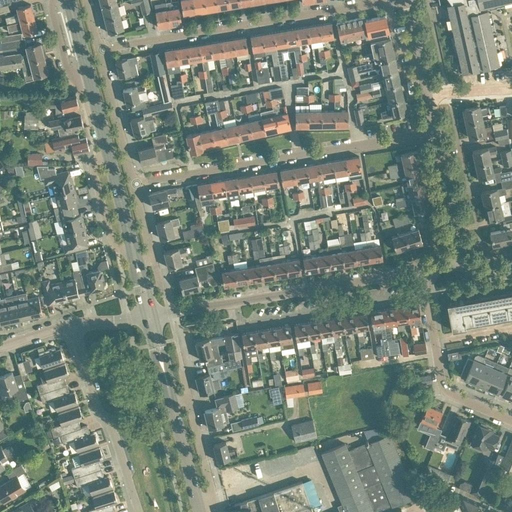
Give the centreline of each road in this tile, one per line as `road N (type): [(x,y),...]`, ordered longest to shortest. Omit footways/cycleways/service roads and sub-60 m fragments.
road 1 (residential): [(133,183),(434,132)]
road 2 (residential): [(99,49),(391,0)]
road 3 (residential): [(147,317),(421,271)]
road 4 (residential): [(137,511),(70,324)]
road 5 (secondary): [(102,147),(69,9)]
road 6 (unclassified): [(201,511),(211,487),(187,397),(168,394)]
road 7 (unclassified): [(99,49),(133,183)]
road 8 (residential): [(462,261),(434,132)]
road 9 (unclassified): [(133,262),(110,244),(104,225),(92,167),(102,147)]
road 10 (residential): [(511,422),(450,395),(434,341)]
road 11 (secondary): [(199,511),(168,394)]
